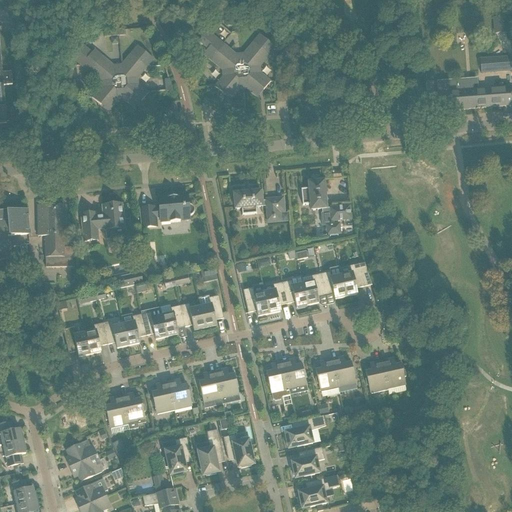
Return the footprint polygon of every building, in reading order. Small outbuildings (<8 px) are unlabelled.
[(506,17),(494,18),(495,34),(507,33),(506,17)] [(207,32),(199,42),(208,49),(203,55),(223,71),(223,77),(215,87),(214,87),(223,94),(225,91),(233,97),(239,90),(247,89),(254,95),(260,88),(263,90),(270,82),(260,73),(259,67),(275,48),(260,35),(243,54),(236,55),(216,39),(207,32)] [(506,43),(492,44),(493,58),(508,57),(506,43)] [(83,46),(72,59),(81,66),(100,82),(101,88),(92,98),(100,105),(103,102),(110,108),(116,101),(124,100),(132,107),(138,99),(141,102),(148,93),(137,85),(137,79),(153,59),(137,46),(121,66),(113,66),(94,50),(91,53),(83,46)] [(0,52),(0,123),(6,123),(6,122),(8,121),(8,117),(6,117),(3,86),(12,85),(11,72),(2,73),(0,52)] [(493,58),(489,59),(490,73),(509,71),(508,57),(493,58)] [(462,81),(456,81),(457,91),(458,91),(459,110),(476,108),(511,105),(511,94),(511,87),(477,90),(477,88),(476,80),(462,81)] [(452,82),(437,83),(438,91),(439,111),(459,110),(458,91),(457,91),(456,81),(452,82)] [(309,189),(301,190),(302,200),(302,205),(309,205),(310,211),(321,210),(322,213),(321,213),(322,226),(326,226),(327,235),(340,234),(339,223),(333,223),(333,222),(351,220),(350,216),(349,206),(330,208),(330,209),(326,209),(325,200),(326,200),(325,191),(324,191),(324,182),(308,183),(309,189)] [(266,201),(262,202),(261,192),(251,193),(251,192),(242,193),(242,194),(233,195),(235,210),(241,209),(242,216),(256,214),(256,209),(263,208),(263,207),(266,207),(267,224),(282,223),(289,222),(288,213),(284,214),(283,198),(265,200),(266,201)] [(188,205),(187,195),(176,196),(176,197),(168,198),(168,196),(158,197),(159,207),(159,209),(154,210),(154,208),(141,209),(143,229),(158,228),(157,219),(159,219),(159,222),(189,219),(189,216),(190,216),(191,216),(192,215),(193,214),(194,213),(194,212),(194,211),(194,210),(194,209),(193,208),(193,207),(192,206),(191,206),(190,205),(189,205),(188,205)] [(43,206),(37,206),(38,232),(38,237),(45,237),(45,258),(45,268),(74,267),(74,248),(64,248),(63,201),(57,201),(57,206),(43,206)] [(95,214),(82,215),(84,242),(97,241),(99,241),(98,230),(98,229),(105,229),(106,240),(115,239),(115,237),(114,229),(123,229),(123,230),(124,237),(124,238),(131,237),(130,219),(123,220),(121,205),(103,206),(104,217),(95,217),(95,214)] [(24,212),(20,212),(20,209),(0,210),(0,260),(10,259),(7,236),(28,234),(27,218),(24,218),(24,212)] [(297,261),(308,258),(306,252),(296,254),(297,261)] [(238,274),(246,272),(244,264),(236,266),(238,274)] [(351,274),(341,276),(346,297),(357,295),(356,289),(371,286),(372,285),(364,264),(362,264),(349,267),(351,274)] [(214,268),(203,270),(203,271),(205,278),(216,276),(214,268)] [(120,289),(142,284),(141,273),(118,278),(120,289)] [(330,273),(320,275),(325,296),(333,294),(335,300),(346,297),(341,276),(331,278),(330,273)] [(312,282),(302,285),(307,306),(318,304),(317,298),(325,296),(320,275),(311,277),(312,282)] [(165,289),(175,287),(173,279),(164,281),(165,289)] [(291,281),(282,284),(287,305),(295,303),(296,309),(307,306),(302,285),(292,287),(291,281)] [(279,307),(287,305),(282,284),(273,286),(274,291),(264,293),(269,315),(280,312),(279,307)] [(264,293),(254,295),(252,289),(243,291),(248,314),(256,312),(258,317),(269,315),(264,293)] [(96,295),(97,301),(106,299),(104,293),(96,295)] [(96,295),(88,296),(90,303),(97,301),(96,295)] [(218,297),(209,299),(209,296),(198,299),(200,308),(205,329),(216,327),(215,321),(223,319),(218,297)] [(200,308),(190,310),(189,305),(179,307),(184,328),(192,326),(194,332),(205,329),(200,308)] [(176,330),(184,328),(179,307),(170,309),(171,314),(161,316),(166,338),(177,336),(176,330)] [(145,314),(141,315),(146,337),(154,335),(155,341),(166,338),(161,316),(160,308),(144,312),(145,314)] [(138,338),(146,337),(141,315),(132,317),(133,323),(123,325),(128,347),(139,344),(138,338)] [(123,325),(113,327),(112,322),(103,324),(107,345),(115,343),(117,349),(128,347),(123,325)] [(99,347),(107,345),(103,324),(93,326),(94,331),(84,334),(89,355),(100,353),(99,347)] [(84,334),(75,336),(74,328),(63,330),(68,354),(77,352),(78,358),(89,355),(84,334)] [(350,360),(344,361),(343,358),(331,360),(338,388),(355,384),(353,376),(355,376),(353,369),(352,370),(350,360)] [(400,362),(394,363),(393,359),(381,362),(387,389),(405,385),(403,378),(406,377),(404,371),(402,371),(400,362)] [(294,360),(282,363),(288,390),(306,386),(304,378),(306,378),(304,372),(303,372),(301,362),(295,364),(294,360)] [(320,392),(338,388),(331,360),(320,363),(320,367),(315,368),(317,378),(315,378),(316,384),(318,384),(320,392)] [(370,393),(387,389),(381,362),(370,364),(370,368),(365,369),(367,379),(365,380),(366,386),(368,386),(370,393)] [(282,398),(290,396),(282,363),(271,365),(271,369),(266,370),(268,380),(266,380),(268,387),(269,386),(271,394),(273,400),(275,401),(280,400),(282,398)] [(226,370),(215,372),(221,400),(238,396),(238,394),(237,388),(238,388),(237,381),(235,382),(233,372),(227,373),(226,370)] [(203,404),(221,400),(215,372),(203,375),(204,379),(198,380),(200,390),(199,390),(200,396),(202,396),(203,404)] [(186,383),(180,384),(179,380),(167,383),(174,410),(191,406),(190,399),(191,398),(189,392),(188,392),(186,383)] [(156,414),(174,410),(167,383),(156,386),(157,389),(151,391),(153,400),(152,401),(153,407),(154,407),(156,414)] [(133,394),(121,397),(127,424),(145,420),(143,413),(145,412),(143,406),(142,406),(139,397),(134,398),(133,394)] [(110,428),(127,424),(121,397),(109,400),(110,403),(104,405),(106,414),(104,415),(105,421),(108,421),(110,428)] [(320,416),(329,414),(327,404),(318,406),(320,416)] [(356,418),(367,416),(365,405),(353,408),(356,418)] [(310,432),(326,427),(323,417),(294,423),(296,431),(293,431),(293,432),(285,434),(285,436),(284,436),(286,447),(288,446),(288,448),(296,447),(297,448),(312,444),(310,432)] [(221,429),(228,428),(226,419),(219,420),(221,429)] [(20,430),(14,431),(12,423),(0,425),(0,434),(3,447),(23,442),(22,441),(24,441),(22,434),(21,434),(20,430)] [(216,461),(224,460),(217,431),(207,433),(209,450),(197,452),(200,468),(201,468),(203,476),(205,476),(206,477),(216,475),(216,473),(218,473),(216,464),(217,464),(216,461)] [(249,441),(236,443),(235,436),(223,438),(228,459),(235,457),(235,460),(236,460),(238,468),(240,468),(241,469),(251,467),(251,465),(253,465),(251,457),(252,456),(249,441)] [(166,458),(163,459),(165,468),(169,467),(171,475),(173,475),(173,476),(183,474),(183,473),(185,472),(183,463),(184,463),(184,461),(191,459),(186,439),(175,441),(176,449),(164,452),(166,458)] [(116,454),(125,450),(121,440),(112,444),(116,454)] [(24,443),(23,443),(23,442),(3,447),(7,467),(21,464),(19,456),(25,454),(25,450),(26,450),(24,443)] [(93,449),(91,450),(87,442),(66,451),(68,457),(65,458),(67,462),(66,462),(69,469),(96,456),(93,449)] [(316,462),(324,460),(321,448),(301,453),(302,460),(300,461),(300,462),(292,464),(292,466),(291,466),(293,477),(294,476),(295,478),(303,477),(303,478),(319,474),(316,462)] [(109,461),(115,458),(112,450),(105,454),(109,461)] [(96,456),(69,469),(72,475),(73,474),(74,478),(77,477),(80,483),(89,478),(101,473),(101,472),(103,471),(101,467),(99,461),(97,458),(96,456)] [(115,482),(124,478),(120,470),(111,474),(115,482)] [(155,487),(164,485),(162,477),(153,479),(155,487)] [(323,492),(339,487),(337,477),(308,483),(309,490),(307,491),(307,492),(298,494),(299,496),(297,496),(300,507),(301,506),(302,508),(310,507),(310,508),(326,504),(323,492)] [(33,488),(27,490),(25,481),(11,484),(16,505),(36,501),(36,500),(37,499),(35,492),(34,493),(33,488)] [(101,486),(99,487),(97,483),(75,493),(78,498),(75,500),(76,504),(78,510),(106,498),(101,486)] [(176,491),(175,491),(174,490),(142,497),(144,507),(158,505),(159,511),(175,511),(174,506),(178,505),(177,500),(178,500),(176,491)] [(121,499),(127,497),(125,491),(118,493),(121,499)] [(106,498),(78,510),(79,511),(108,511),(107,510),(111,508),(106,498)] [(36,501),(16,505),(17,511),(38,511),(38,509),(39,508),(37,501),(36,502),(36,501)]
